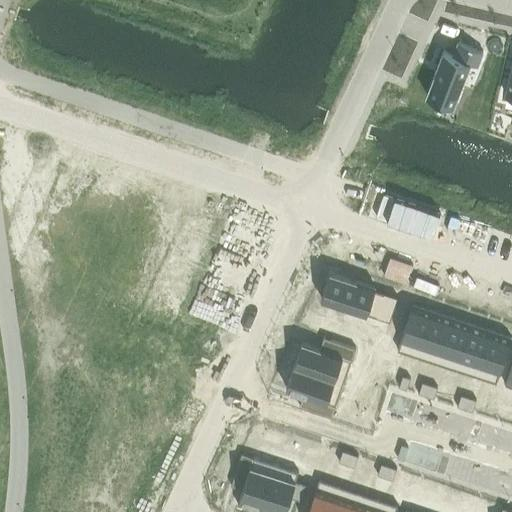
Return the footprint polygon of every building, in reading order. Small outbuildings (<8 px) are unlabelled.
[(444,50),(427,95),(453,105),(470,62),(478,65),(483,51),(459,41),(454,54),(444,50)] [(330,271),(322,297),(390,320),(398,296),(375,289),(376,286),(330,271)] [(413,303),(398,349),(418,355),(433,310),(413,303)] [(433,310),(418,355),(437,362),(453,317),(433,310)] [(453,317),(437,362),(457,369),(472,323),(453,317)] [(472,323),(457,369),(477,375),(492,330),(472,323)] [(492,330),(477,375),(497,382),(511,336),(492,330)] [(302,341),(295,363),(344,381),(356,347),(332,338),(327,350),(302,341)] [(295,363),(287,386),(311,394),(307,406),(332,415),(344,381),(295,363)] [(403,374),(399,385),(407,388),(411,377),(403,374)] [(423,381),(419,392),(427,395),(430,383),(423,381)] [(430,383),(427,395),(434,397),(438,386),(430,383)] [(462,394),(458,405),(465,408),(469,396),(462,394)] [(469,396),(465,408),(473,410),(477,399),(469,396)] [(402,444),(398,457),(404,458),(408,446),(402,444)] [(343,449),(339,460),(347,463),(351,451),(343,449)] [(351,451),(347,463),(355,465),(358,454),(351,451)] [(242,452),(234,476),(246,480),(238,503),(261,511),(276,463),(242,452)] [(382,462),(378,473),(386,476),(389,464),(382,462)] [(276,463),(261,511),(264,511),(285,511),(291,496),(303,500),(308,484),(296,480),(299,471),(276,463)] [(389,464),(386,476),(393,478),(397,467),(389,464)] [(319,478),(307,511),(329,511),(339,484),(319,478)] [(339,484),(329,511),(352,511),(359,491),(339,484)] [(359,491),(352,511),(374,511),(379,498),(359,491)] [(379,498),(374,511),(396,511),(399,504),(379,498)]
